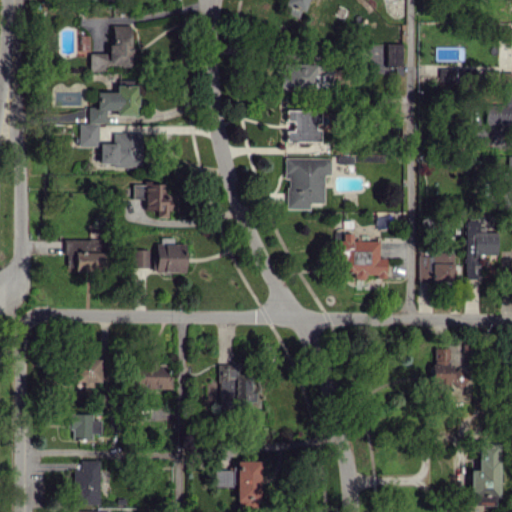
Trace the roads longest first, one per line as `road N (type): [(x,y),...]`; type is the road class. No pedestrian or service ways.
road 1 (residential): [(210,0),(207,73),(225,166),(258,256),(323,373),(339,423),(349,511)]
road 2 (residential): [(26,321),(44,313),(511,319)]
road 3 (residential): [(0,276),(16,273),(19,264),(15,135),(4,94)]
road 4 (residential): [(17,511),(19,338),(26,321)]
road 5 (residential): [(18,455),(178,454)]
